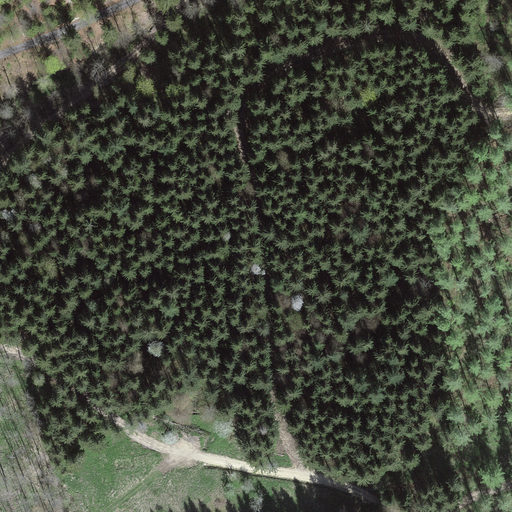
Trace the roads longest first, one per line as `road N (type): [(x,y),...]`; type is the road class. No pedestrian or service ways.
road 1 (track): [(511,111),(471,103),(437,52),(397,34),(321,47),(251,90),(241,126),(261,223),(281,419),(299,473)]
road 2 (track): [(389,511),(329,481),(153,442),(13,354)]
road 3 (track): [(0,166),(188,0)]
road 4 (unclassified): [(0,49),(120,0)]
